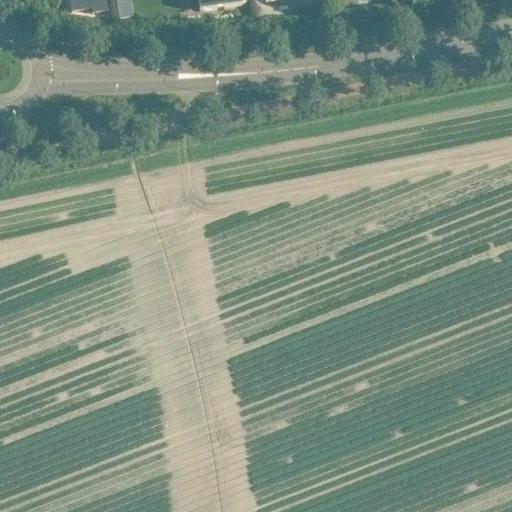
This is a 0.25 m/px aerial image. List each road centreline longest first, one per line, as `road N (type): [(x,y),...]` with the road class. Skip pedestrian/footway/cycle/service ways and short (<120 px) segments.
road 1 (tertiary): [(209,76),(327,66),(511,29)]
road 2 (tertiary): [(33,88),(164,87),(209,76)]
road 3 (tertiary): [(209,76),(166,65),(35,61)]
